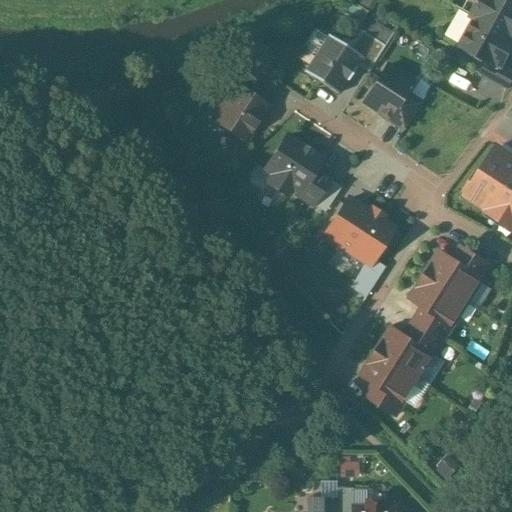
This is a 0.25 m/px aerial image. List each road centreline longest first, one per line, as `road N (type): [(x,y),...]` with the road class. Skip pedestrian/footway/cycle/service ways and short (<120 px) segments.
road 1 (residential): [(427,210),(319,383)]
road 2 (residential): [(436,196),(303,107)]
